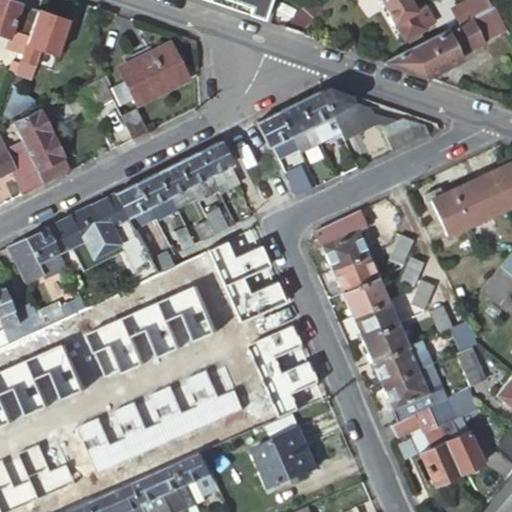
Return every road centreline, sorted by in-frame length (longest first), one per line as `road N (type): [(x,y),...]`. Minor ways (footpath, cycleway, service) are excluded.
road 1 (residential): [(398,511),(277,227),(495,122)]
road 2 (residential): [(0,227),(220,116),(247,92),(269,40)]
road 3 (residential): [(495,122),(269,40)]
road 4 (residential): [(269,40),(144,0)]
